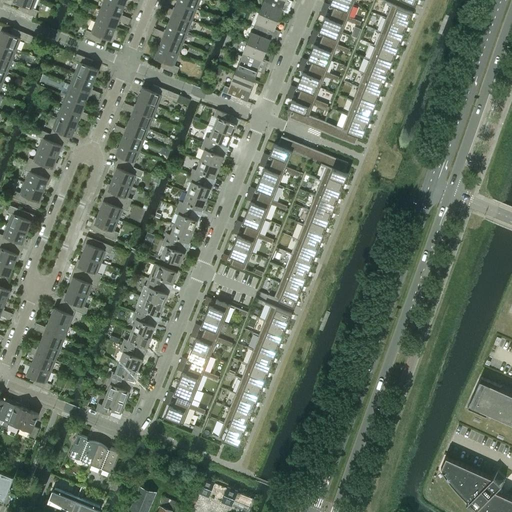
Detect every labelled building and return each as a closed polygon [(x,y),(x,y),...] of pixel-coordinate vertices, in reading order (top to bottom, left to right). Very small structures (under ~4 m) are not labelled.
[(21,4),(19,10),(35,16),(38,10),(33,8),(35,0),(13,0),(13,1),(21,4)] [(124,6),(109,0),(103,0),(100,9),(119,17),(121,14),(124,6)] [(177,0),(177,1),(196,9),(199,0),(177,0)] [(279,2),(273,0),(263,0),(259,12),(278,19),(282,9),(277,7),(279,2)] [(312,117),(308,126),(321,131),(355,145),(355,144),(356,141),(359,135),(362,137),(366,127),(368,123),(372,113),(373,109),(377,99),(379,95),(383,86),(384,82),(388,72),(390,68),(394,58),(396,54),(399,44),(401,40),(405,30),(407,27),(411,17),(412,13),(413,12),(409,10),(402,7),(404,4),(405,1),(412,3),(415,5),(416,3),(417,0),(388,0),(388,1),(386,1),(385,2),(387,3),(338,125),(336,125),(324,121),(312,116),(312,117)] [(342,0),(331,0),(330,4),(334,5),(331,12),(348,18),(348,16),(353,4),(342,0)] [(196,9),(177,1),(173,10),(169,8),(167,13),(171,15),(172,12),(192,20),(196,9)] [(119,17),(100,9),(96,20),(115,28),(118,20),(123,22),(125,16),(121,14),(119,17)] [(172,12),(171,15),(168,24),(187,31),(192,20),(172,12)] [(278,19),(259,12),(253,27),(267,32),(269,28),(274,30),(278,19)] [(325,16),(322,24),(342,32),(347,20),(348,18),(331,12),(329,18),(325,16)] [(115,28),(96,20),(91,32),(86,30),(84,36),(100,42),(102,37),(110,40),(115,28)] [(187,31),(168,24),(165,32),(163,35),(183,43),(187,31)] [(322,24),(319,31),(323,33),(320,39),(337,46),(337,44),(342,32),(322,24)] [(355,26),(351,34),(356,36),(360,28),(355,26)] [(1,30),(0,33),(0,42),(16,49),(21,38),(25,40),(28,34),(12,27),(9,33),(1,30)] [(267,32),(253,27),(247,42),(266,49),(270,39),(265,37),(267,32)] [(183,43),(163,35),(165,32),(160,30),(158,36),(162,38),(159,46),(178,54),(183,43)] [(35,44),(38,38),(28,34),(25,40),(35,44)] [(314,44),(311,51),(331,59),(336,48),(337,46),(320,39),(318,45),(314,44)] [(16,49),(0,42),(0,55),(12,60),(16,49)] [(266,49),(247,42),(241,57),(255,62),(257,58),(262,60),(266,49)] [(178,54),(159,46),(154,58),(162,61),(160,66),(176,73),(179,67),(174,65),(178,54)] [(311,51),(307,59),(312,61),(309,67),(325,73),(326,71),(331,59),(311,51)] [(93,60),(77,53),(74,60),(79,62),(75,73),(94,80),(99,69),(91,66),(93,60)] [(0,55),(0,68),(7,72),(12,60),(0,55)] [(255,62),(241,57),(235,72),(254,79),(258,69),(253,67),(255,62)] [(303,71),(300,79),(320,87),(325,75),(325,73),(309,67),(307,73),(303,71)] [(254,79),(235,72),(229,87),(231,88),(229,94),(240,99),(245,88),(249,90),(254,79)] [(94,80),(75,73),(70,84),(90,92),(91,89),(94,80)] [(300,79),(296,86),(301,88),(298,94),(314,101),(315,99),(320,87),(300,79)] [(90,92),(70,84),(66,95),(85,103),(88,94),(93,96),(95,91),(91,89),(90,92)] [(143,86),(138,98),(157,106),(162,95),(167,97),(169,91),(153,84),(151,90),(143,86)] [(229,94),(231,88),(229,87),(225,85),(223,89),(222,91),(229,94)] [(179,94),(169,91),(167,97),(177,101),(179,94)] [(292,99),(288,107),(292,108),(300,112),(309,115),(314,103),(314,101),(298,94),(296,100),(292,99)] [(85,103),(66,95),(61,106),(81,114),(82,111),(85,103)] [(153,117),(157,106),(138,98),(135,106),(130,105),(128,110),(132,112),(134,109),(153,117)] [(81,114),(61,106),(57,117),(76,125),(79,117),(84,119),(86,113),(82,111),(81,114)] [(292,108),(288,118),(289,118),(294,120),(295,120),(296,120),(297,120),(297,119),(300,112),(292,108)] [(134,109),(132,112),(129,121),(148,128),(153,117),(134,109)] [(218,117),(213,127),(232,135),(236,124),(227,121),(230,115),(217,109),(214,116),(218,117)] [(57,117),(50,133),(50,134),(66,140),(68,135),(71,137),(76,125),(57,117)] [(144,139),(148,128),(129,121),(126,129),(121,127),(119,132),(123,134),(125,132),(144,139)] [(232,135),(213,127),(209,138),(206,136),(204,142),(217,147),(219,142),(227,145),(232,135)] [(66,140),(50,134),(50,133),(40,129),(38,136),(42,138),(38,149),(57,156),(61,148),(63,149),(66,140)] [(125,132),(123,134),(120,143),(139,150),(144,139),(125,132)] [(281,135),(277,145),(286,148),(288,141),(288,140),(288,139),(288,138),(287,138),(281,135)] [(217,147),(204,142),(201,148),(205,149),(200,160),(219,167),(223,156),(214,153),(217,147)] [(119,156),(117,161),(133,167),(139,150),(120,143),(115,154),(119,156)] [(212,433),(212,434),(223,439),(226,440),(239,445),(243,434),(244,431),(249,420),(250,416),(255,405),(256,401),(260,391),(262,387),(266,376),(268,372),(272,361),(274,358),(278,347),(280,343),(284,332),(285,328),(290,318),(291,314),(292,313),(288,311),(282,309),(283,305),(285,302),(291,304),(295,306),(295,304),(297,300),(301,290),(302,286),(307,275),(308,271),(313,261),(314,257),(318,246),(320,242),(324,231),(326,227),(330,217),(332,213),(336,202),(338,198),(342,188),(343,184),(348,173),(344,171),(346,166),(348,162),(314,149),(302,144),(301,143),(298,153),(297,153),(309,158),(321,163),(321,164),(322,164),(270,294),(268,294),(268,295),(270,296),(268,299),(267,302),(265,302),(265,303),(266,304),(214,434),(212,433)] [(274,143),(269,154),(273,156),(271,162),(285,168),(286,166),(292,151),(286,148),(277,145),(274,143)] [(57,156),(38,149),(34,159),(29,157),(27,163),(53,174),(56,166),(54,165),(57,156)] [(219,167),(200,160),(196,170),(193,168),(191,174),(204,180),(206,174),(214,178),(219,167)] [(133,167),(117,161),(113,169),(116,170),(112,178),(132,186),(136,175),(141,177),(143,171),(133,167)] [(264,167),(260,177),(278,185),(284,170),(285,168),(271,162),(268,169),(264,167)] [(53,174),(27,163),(24,169),(29,171),(24,182),(44,190),(47,181),(49,182),(53,174)] [(204,180),(191,174),(188,180),(192,182),(188,192),(206,199),(210,188),(202,185),(204,180)] [(260,177),(256,188),(260,189),(257,196),(272,202),(272,200),(278,185),(260,177)] [(107,186),(103,194),(130,205),(132,199),(127,197),(132,186),(112,178),(109,187),(107,186)] [(44,190),(24,182),(20,193),(15,191),(13,197),(39,208),(43,199),(40,198),(44,190)] [(206,199),(188,192),(183,202),(180,201),(178,207),(191,212),(193,206),(201,210),(206,199)] [(130,205),(103,194),(100,202),(102,203),(99,212),(118,219),(123,209),(127,211),(130,205)] [(251,201),(246,211),(265,218),(271,204),(272,202),(257,196),(255,202),(251,201)] [(12,213),(8,224),(27,232),(30,223),(32,224),(36,215),(10,205),(7,211),(12,213)] [(191,212),(178,207),(175,212),(179,214),(175,224),(193,231),(197,221),(189,217),(191,212)] [(246,211),(242,221),(247,223),(244,229),(258,235),(259,233),(265,218),(246,211)] [(114,230),(118,219),(99,212),(95,220),(93,219),(90,228),(116,239),(119,232),(114,230)] [(27,232),(8,224),(3,235),(0,233),(0,240),(22,249),(26,241),(23,240),(27,232)] [(193,231),(175,224),(170,234),(167,233),(165,239),(178,244),(180,239),(188,242),(193,231)] [(237,234),(233,244),(252,252),(257,237),(258,235),(244,229),(241,236),(237,234)] [(148,231),(145,241),(151,243),(155,234),(148,231)] [(85,245),(82,254),(101,262),(106,251),(110,253),(113,246),(87,236),(83,244),(85,245)] [(178,244),(165,239),(162,245),(166,246),(161,257),(180,264),(184,253),(176,249),(178,244)] [(22,249),(0,240),(0,259),(13,265),(17,257),(19,258),(22,249)] [(233,244),(229,255),(233,256),(231,263),(230,263),(245,269),(252,252),(233,244)] [(76,261),(73,270),(99,280),(102,274),(97,272),(101,262),(82,254),(79,262),(76,261)] [(13,265),(0,259),(0,279),(9,283),(12,275),(10,274),(13,265)] [(172,283),(177,272),(155,263),(151,274),(148,280),(161,285),(163,280),(172,283)] [(72,279),(69,287),(88,295),(92,284),(97,286),(99,280),(73,270),(70,278),(72,279)] [(0,279),(0,298),(6,301),(10,289),(7,288),(9,283),(0,279)] [(168,294),(159,291),(161,285),(148,280),(146,286),(144,285),(140,295),(163,305),(168,294)] [(63,295),(60,303),(76,309),(75,310),(86,314),(88,308),(84,306),(88,295),(69,287),(65,296),(63,295)] [(159,315),(163,305),(140,295),(136,306),(138,306),(135,312),(148,317),(150,312),(159,315)] [(209,304),(205,314),(224,322),(231,304),(216,299),(213,306),(209,304)] [(54,307),(50,318),(69,326),(75,310),(76,309),(60,303),(58,308),(54,307)] [(146,323),(148,317),(135,312),(133,318),(136,319),(132,330),(150,337),(155,326),(146,323)] [(205,314),(201,325),(205,326),(203,333),(217,338),(218,336),(224,322),(205,314)] [(69,326),(50,318),(46,327),(42,325),(39,330),(44,332),(45,330),(64,337),(69,326)] [(45,330),(44,332),(41,341),(60,348),(64,337),(45,330)] [(150,337),(132,330),(128,340),(125,339),(122,344),(135,350),(138,344),(146,348),(150,337)] [(196,337),(192,348),(210,355),(216,340),(217,338),(203,333),(200,339),(196,337)] [(60,348),(41,341),(37,349),(33,347),(30,353),(35,355),(36,352),(55,360),(60,348)] [(133,355),(135,350),(122,344),(120,350),(123,352),(119,362),(137,369),(142,358),(133,355)] [(192,348),(187,358),(192,360),(189,366),(203,372),(204,370),(210,355),(192,348)] [(36,352),(35,355),(32,363),(51,371),(55,360),(36,352)] [(137,369),(119,362),(115,372),(112,371),(109,377),(122,382),(125,376),(133,380),(137,369)] [(35,378),(33,383),(49,390),(52,384),(47,382),(51,371),(32,363),(27,375),(35,378)] [(182,371),(178,381),(197,389),(203,374),(203,372),(189,366),(187,373),(182,371)] [(511,393),(509,392),(502,389),(503,386),(481,376),(474,390),(475,391),(474,393),(474,392),(467,407),(489,417),(491,414),(499,417),(511,423),(511,393)] [(120,387),(122,382),(109,377),(107,382),(110,384),(106,394),(125,401),(129,391),(120,387)] [(178,381),(174,392),(178,393),(176,400),(190,405),(191,403),(197,389),(178,381)] [(125,401),(106,394),(102,404),(99,403),(96,409),(109,414),(112,409),(120,412),(125,401)] [(2,399),(0,397),(0,425),(1,426),(11,400),(3,396),(2,399)] [(19,403),(11,400),(1,426),(7,428),(8,424),(19,428),(27,409),(18,405),(19,403)] [(169,404),(164,415),(183,423),(189,407),(190,405),(176,400),(173,406),(169,404)] [(39,413),(27,409),(19,428),(30,433),(28,437),(34,439),(39,427),(34,425),(39,413)] [(92,440),(90,440),(89,440),(86,439),(87,437),(78,433),(69,454),(90,463),(99,441),(97,440),(95,440),(92,440)] [(112,472),(121,450),(111,446),(110,448),(108,447),(107,446),(105,445),(103,443),(101,442),(99,441),(90,463),(112,472)] [(442,471),(441,471),(446,478),(451,485),(456,490),(461,496),(467,502),(466,503),(474,511),(476,509),(480,511),(511,511),(511,497),(502,493),(502,492),(501,486),(500,484),(505,479),(497,471),(492,477),(446,456),(441,467),(446,469),(445,471),(443,473),(442,471)] [(0,500),(4,502),(8,491),(11,490),(9,488),(14,477),(0,471),(0,500)] [(204,479),(199,491),(208,495),(213,482),(204,479)] [(147,511),(157,492),(139,486),(127,511),(147,511)] [(55,487),(52,495),(50,498),(49,497),(44,509),(52,511),(58,511),(59,510),(63,509),(63,508),(63,507),(64,507),(64,506),(65,506),(66,505),(67,505),(68,506),(73,508),(77,496),(55,487)] [(254,498),(227,488),(222,501),(248,511),(254,498)] [(97,511),(100,505),(82,498),(77,496),(73,508),(78,510),(79,510),(79,511),(80,511),(79,511),(97,511)] [(171,511),(175,503),(164,498),(157,511),(171,511)]
